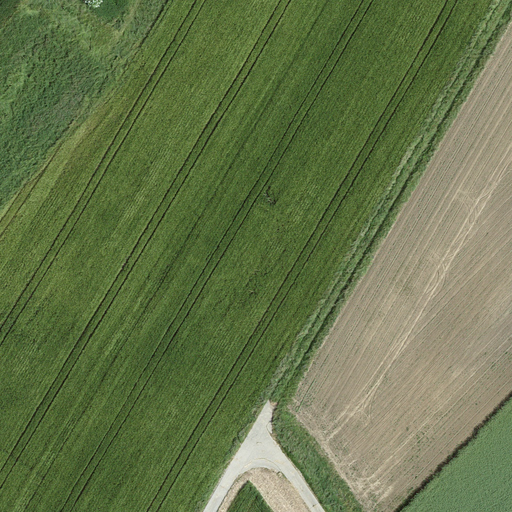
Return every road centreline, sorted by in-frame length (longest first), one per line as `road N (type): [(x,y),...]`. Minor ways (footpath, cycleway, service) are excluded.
road 1 (track): [(257,429),(507,0)]
road 2 (track): [(210,511),(257,429),(314,511)]
